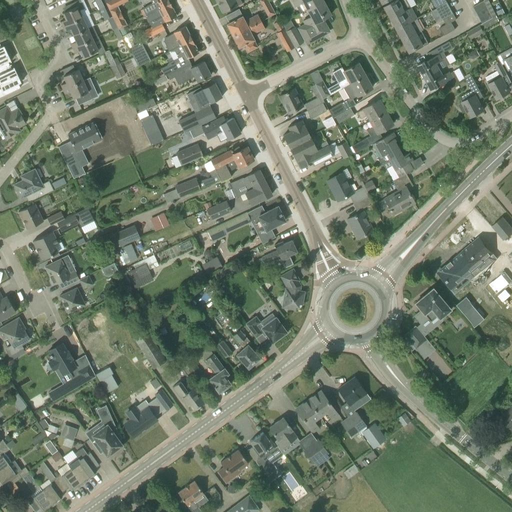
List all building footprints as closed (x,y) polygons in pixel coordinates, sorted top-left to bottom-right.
[(60,22),(62,27),(83,17),(79,11),(84,9),(79,0),(78,0),(62,8),(64,12),(62,13),(65,20),(60,22)] [(93,0),(99,10),(104,7),(100,0),(93,0)] [(103,0),(109,10),(118,6),(126,1),(125,0),(103,0)] [(141,9),(145,16),(157,9),(169,3),(167,0),(149,0),(152,4),(141,9)] [(215,0),(222,13),(242,3),(239,0),(215,0)] [(306,10),(323,1),(322,0),(290,0),(295,8),(296,7),(300,14),(306,10)] [(396,0),(385,7),(391,18),(411,8),(406,0),(396,0)] [(432,0),(437,8),(447,3),(445,0),(432,0)] [(473,7),(475,11),(486,5),(485,3),(484,0),(473,7)] [(488,0),(483,0),(484,0),(485,3),(486,5),(489,9),(490,11),(493,17),(486,21),(489,27),(499,21),(488,0)] [(323,1),(306,10),(310,17),(302,21),(304,24),(298,28),(306,44),(329,32),(322,19),(330,15),(323,1)] [(157,9),(145,16),(148,22),(161,16),(164,22),(176,16),(169,3),(157,9)] [(437,8),(443,20),(453,14),(447,3),(437,8)] [(475,11),(479,17),(490,11),(486,5),(475,11)] [(127,25),(124,19),(123,19),(120,12),(121,12),(118,6),(109,10),(112,17),(117,28),(118,29),(127,25)] [(104,21),(107,19),(109,18),(104,7),(99,10),(104,21)] [(274,14),(270,7),(263,11),(267,18),(274,14)] [(391,18),(397,30),(410,23),(410,22),(417,19),(411,8),(391,18)] [(482,23),(486,21),(493,17),(490,11),(479,17),(482,23)] [(226,24),(232,36),(261,21),(257,14),(244,21),(242,16),(226,24)] [(453,14),(443,20),(446,24),(439,28),(443,36),(455,29),(451,22),(456,19),(453,14)] [(69,29),(72,35),(88,28),(83,17),(62,27),(64,31),(69,29)] [(107,19),(112,30),(117,28),(112,17),(109,18),(107,19)] [(397,30),(403,41),(416,34),(423,30),(417,19),(410,22),(410,23),(397,30)] [(261,21),(232,36),(238,48),(244,45),(248,52),(257,47),(251,35),(264,28),(261,21)] [(144,31),(148,38),(164,30),(160,22),(144,31)] [(480,25),(466,32),(470,39),(483,32),(480,25)] [(164,38),(163,42),(165,46),(168,51),(169,52),(173,50),(173,49),(192,39),(185,26),(176,31),(173,32),(174,33),(167,36),(164,38)] [(286,31),(290,38),(294,47),(302,42),(294,27),(286,31)] [(70,44),(72,49),(93,39),(88,28),(72,35),(75,42),(70,44)] [(117,28),(112,30),(118,41),(123,39),(118,29),(117,28)] [(276,33),(286,51),(293,47),(283,29),(276,33)] [(131,32),(125,34),(129,46),(135,44),(131,32)] [(416,34),(403,41),(410,52),(422,45),(423,47),(428,44),(425,38),(420,40),(416,34)] [(98,55),(104,53),(104,52),(105,52),(98,37),(93,39),(72,49),(74,53),(80,51),(83,57),(97,51),(98,55)] [(192,39),(173,49),(173,50),(178,59),(181,57),(183,60),(187,58),(189,57),(198,53),(192,39)] [(0,55),(9,51),(6,44),(3,46),(1,42),(0,42),(0,55)] [(128,48),(137,67),(150,60),(140,42),(128,48)] [(417,65),(423,77),(442,67),(442,68),(449,64),(445,57),(446,57),(443,52),(452,48),(449,42),(429,52),(432,58),(425,62),(425,61),(417,65)] [(104,52),(104,53),(111,68),(119,64),(116,58),(112,59),(108,50),(105,52),(104,52)] [(0,69),(12,64),(10,60),(13,59),(9,51),(0,55),(0,69)] [(511,55),(503,60),(508,70),(511,68),(511,69),(511,55)] [(165,66),(161,69),(164,76),(165,75),(167,75),(191,64),(187,58),(183,60),(181,57),(178,59),(167,64),(165,66)] [(191,64),(167,75),(169,80),(174,77),(178,84),(193,76),(197,83),(201,80),(210,76),(203,61),(194,66),(192,67),(191,64)] [(499,62),(493,65),(497,71),(484,78),(497,99),(509,92),(502,80),(507,77),(508,79),(509,79),(499,62)] [(339,83),(327,90),(330,95),(349,84),(365,76),(358,63),(343,71),(341,67),(332,72),(339,83)] [(0,83),(20,74),(16,67),(14,68),(12,64),(0,69),(0,83)] [(119,64),(111,68),(116,79),(125,75),(120,64),(119,64)] [(442,67),(423,77),(431,91),(439,86),(438,85),(445,82),(448,87),(459,82),(453,71),(450,73),(449,72),(445,73),(442,68),(442,67)] [(66,83),(61,85),(63,90),(83,81),(82,79),(78,69),(63,76),(66,83)] [(305,75),(311,86),(316,83),(311,72),(305,75)] [(0,97),(22,87),(21,82),(23,81),(20,74),(0,83),(0,86),(1,89),(0,88),(0,97)] [(164,76),(153,81),(156,86),(167,80),(165,75),(164,76)] [(464,79),(471,91),(459,97),(470,117),(483,110),(477,100),(482,97),(471,75),(464,79)] [(365,76),(349,84),(356,97),(372,88),(365,76)] [(83,81),(63,90),(65,94),(70,92),(73,99),(75,98),(78,105),(96,97),(91,86),(93,85),(89,78),(83,81)] [(314,84),(318,92),(322,99),(330,95),(327,90),(322,80),(314,84)] [(194,98),(200,108),(221,97),(214,83),(201,89),(200,87),(186,95),(189,101),(194,98)] [(283,104),(284,103),(289,113),(302,106),(294,89),(279,96),(283,104)] [(307,111),(321,104),(324,102),(322,99),(318,92),(314,94),(316,98),(303,104),(307,111)] [(365,116),(369,122),(385,112),(379,100),(356,112),(360,119),(365,116)] [(345,111),(340,103),(328,110),(332,118),(334,117),(345,111)] [(321,104),(307,111),(311,119),(325,112),(321,104)] [(10,113),(6,107),(7,107),(7,106),(0,110),(0,129),(5,139),(20,131),(18,128),(26,123),(18,109),(10,113)] [(178,123),(184,134),(216,118),(210,106),(178,123)] [(350,108),(345,111),(334,117),(338,123),(353,115),(350,108)] [(385,112),(369,122),(372,127),(366,130),(370,137),(392,124),(385,112)] [(152,115),(139,120),(151,146),(163,140),(152,115)] [(205,126),(202,128),(207,139),(216,134),(220,141),(226,138),(227,140),(239,133),(240,133),(232,118),(225,122),(223,117),(208,125),(207,124),(204,125),(205,126)] [(310,136),(304,125),(303,125),(301,120),(287,127),(290,132),(283,136),(289,147),(291,146),(310,136)] [(92,123),(67,135),(76,152),(101,140),(92,123)] [(380,164),(382,163),(400,152),(394,142),(396,141),(392,133),(373,144),(377,151),(376,151),(380,157),(377,159),(380,164)] [(312,153),(317,150),(310,136),(291,146),(292,148),(290,149),(295,160),(305,155),(305,156),(307,155),(308,156),(312,153)] [(351,146),(355,153),(370,145),(366,138),(351,146)] [(305,155),(295,160),(296,161),(300,169),(312,163),(313,166),(333,156),(339,152),(342,159),(352,154),(346,141),(336,147),(334,142),(328,145),(317,151),(317,150),(312,153),(308,156),(307,155),(305,156),(305,155)] [(176,154),(181,165),(203,156),(198,144),(176,154)] [(203,166),(206,171),(208,172),(211,177),(218,175),(221,181),(231,177),(228,171),(236,167),(238,166),(238,167),(253,159),(246,147),(240,150),(238,146),(204,164),(203,166)] [(391,166),(398,177),(398,178),(399,177),(405,173),(412,169),(408,162),(412,160),(408,153),(402,157),(400,152),(382,163),(385,169),(391,166)] [(355,167),(359,174),(364,171),(361,164),(355,167)] [(23,180),(14,185),(20,198),(25,196),(28,202),(53,190),(49,181),(41,184),(34,169),(21,176),(23,180)] [(245,193),(265,183),(258,170),(247,176),(243,178),(230,183),(232,188),(230,189),(234,198),(245,193)] [(353,204),(367,197),(369,196),(361,181),(359,182),(361,187),(353,192),(344,172),(327,181),(331,188),(333,187),(339,200),(348,195),(353,204)] [(398,178),(398,177),(391,181),(397,191),(384,198),(384,199),(375,204),(380,213),(389,208),(393,215),(414,203),(408,193),(406,194),(403,188),(403,189),(401,186),(410,181),(405,173),(399,177),(398,178)] [(174,186),(178,198),(199,189),(195,178),(174,186)] [(363,184),(368,193),(376,189),(371,180),(363,184)] [(265,183),(245,193),(251,204),(260,200),(260,201),(271,195),(265,183)] [(367,197),(353,204),(358,214),(347,220),(350,227),(352,226),(357,237),(356,238),(357,239),(373,231),(361,209),(371,204),(367,197)] [(206,209),(211,220),(231,211),(226,200),(211,207),(206,209)] [(18,212),(27,229),(43,221),(35,204),(18,212)] [(260,206),(252,210),(263,232),(285,221),(284,219),(285,218),(282,210),(280,211),(277,206),(265,213),(261,205),(260,206)] [(74,214),(56,223),(61,232),(78,223),(80,228),(81,227),(84,234),(97,227),(87,208),(74,214)] [(46,218),(50,225),(64,219),(60,211),(46,218)] [(206,230),(211,241),(225,235),(224,233),(250,221),(246,212),(206,230)] [(169,225),(163,213),(157,216),(163,228),(169,225)] [(492,226),(504,240),(511,232),(511,228),(502,217),(492,226)] [(114,234),(119,246),(139,238),(134,226),(114,234)] [(32,241),(34,245),(41,260),(58,252),(55,245),(58,243),(52,231),(32,241)] [(478,239),(457,255),(470,271),(475,276),(481,271),(477,265),(490,254),(478,239)] [(261,258),(256,260),(259,267),(280,258),(284,268),(293,264),(289,255),(296,252),(291,240),(283,243),(282,241),(274,245),(276,250),(261,257),(261,258)] [(123,247),(129,262),(137,259),(131,244),(123,247)] [(133,265),(137,273),(153,266),(153,268),(158,265),(153,255),(133,265)] [(457,255),(437,272),(450,287),(470,271),(457,255)] [(217,256),(202,264),(206,272),(221,264),(217,256)] [(58,282),(61,288),(79,280),(75,271),(70,273),(67,268),(66,269),(60,259),(45,267),(53,285),(58,282)] [(216,270),(221,278),(233,269),(229,262),(216,270)] [(280,276),(286,287),(286,289),(282,307),(295,309),(296,309),(297,309),(298,308),(299,308),(300,308),(300,307),(300,306),(301,306),(301,305),(303,292),(296,291),(297,289),(298,288),(299,288),(299,287),(299,286),(299,285),(298,284),(297,283),(298,281),(299,280),(293,269),(280,276)] [(78,280),(83,289),(92,284),(88,275),(78,280)] [(263,285),(263,288),(264,291),(267,292),(270,290),(271,287),(269,284),(266,283),(263,285)] [(59,296),(67,313),(85,305),(77,288),(59,296)] [(439,319),(450,310),(432,289),(415,303),(421,311),(414,316),(421,324),(428,319),(430,322),(437,316),(439,319)] [(0,321),(15,312),(6,296),(3,298),(0,294),(0,321)] [(465,297),(455,305),(466,319),(476,311),(465,297)] [(245,323),(250,330),(256,338),(262,334),(264,337),(267,335),(272,342),(286,332),(272,313),(260,322),(255,316),(245,323)] [(5,349),(9,357),(23,349),(20,344),(21,343),(22,345),(28,341),(27,340),(29,339),(23,329),(25,328),(18,317),(0,328),(0,336),(2,341),(7,338),(12,345),(5,349)] [(205,333),(225,358),(231,353),(212,327),(205,333)] [(406,338),(402,341),(410,352),(415,348),(425,340),(415,327),(405,335),(406,338)] [(132,336),(148,360),(153,369),(166,361),(145,328),(132,336)] [(236,354),(248,368),(259,358),(248,346),(251,343),(240,330),(233,336),(243,348),(236,354)] [(62,343),(48,351),(50,354),(49,355),(50,357),(51,356),(53,359),(48,362),(49,363),(53,369),(52,369),(53,370),(58,367),(62,375),(67,372),(71,379),(56,387),(61,396),(95,376),(89,363),(77,371),(75,367),(76,367),(71,359),(72,359),(71,356),(70,357),(68,354),(69,353),(67,351),(62,343)] [(422,359),(437,381),(451,372),(436,350),(422,359)] [(213,354),(204,360),(209,367),(210,367),(215,373),(208,378),(213,384),(218,392),(220,391),(222,391),(224,389),(224,388),(230,384),(224,376),(228,374),(213,354)] [(183,365),(193,378),(202,372),(191,359),(183,365)] [(105,392),(119,387),(112,366),(98,371),(105,392)] [(338,389),(349,405),(366,394),(354,377),(338,389)] [(155,379),(150,382),(154,389),(160,385),(155,379)] [(186,405),(188,404),(193,411),(204,403),(193,388),(187,392),(180,382),(172,387),(186,405)] [(163,390),(156,396),(166,409),(173,404),(163,390)] [(320,391),(308,400),(320,417),(326,413),(331,420),(338,415),(320,391)] [(21,410),(27,406),(19,395),(14,398),(21,410)] [(320,417),(308,400),(295,409),(313,433),(319,429),(314,421),(320,417)] [(511,404),(500,419),(511,428),(511,404)] [(132,417),(124,423),(134,436),(158,419),(149,405),(140,412),(137,408),(129,413),(132,417)] [(356,413),(349,417),(359,430),(360,432),(366,428),(356,413)] [(350,437),(359,430),(349,417),(341,424),(350,437)] [(296,437),(289,426),(283,418),(269,428),(278,439),(274,442),(279,449),(296,437)] [(85,432),(92,442),(98,450),(101,448),(107,456),(122,445),(117,438),(120,436),(112,419),(94,431),(89,429),(85,432)] [(128,442),(133,448),(138,456),(167,436),(157,422),(128,442)] [(374,423),(361,432),(373,449),(385,439),(374,423)] [(58,428),(49,425),(47,430),(56,433),(58,428)] [(33,445),(47,436),(43,431),(30,441),(33,445)] [(247,450),(253,459),(256,462),(264,456),(261,452),(265,449),(269,453),(276,448),(270,439),(268,440),(262,432),(249,441),(253,446),(247,450)] [(318,439),(310,444),(323,462),(329,458),(327,455),(328,454),(318,439)] [(323,462),(310,444),(303,449),(302,450),(313,465),(314,464),(317,467),(323,462)] [(0,470),(8,465),(8,464),(1,455),(9,449),(5,445),(0,448),(0,470)] [(96,472),(85,457),(87,455),(82,448),(74,454),(76,457),(67,464),(70,469),(71,469),(82,485),(87,481),(85,479),(90,476),(91,476),(91,475),(95,472),(96,473),(96,472)] [(218,471),(224,480),(226,483),(241,472),(240,470),(248,464),(238,450),(220,463),(224,467),(218,471)] [(58,451),(51,456),(55,462),(62,457),(58,451)] [(8,465),(0,470),(0,481),(2,484),(5,482),(8,487),(28,472),(25,467),(21,470),(14,460),(8,464),(8,465)] [(55,478),(47,468),(42,471),(51,483),(42,490),(53,506),(58,503),(56,500),(62,497),(60,494),(64,491),(55,478)] [(60,473),(55,478),(64,491),(69,487),(71,490),(76,486),(78,488),(82,485),(71,469),(70,469),(62,475),(60,473)] [(178,493),(183,501),(191,511),(197,507),(193,501),(204,494),(194,481),(178,493)] [(53,506),(42,490),(33,497),(31,495),(25,499),(34,511),(35,511),(40,509),(42,511),(47,507),(49,509),(53,506)] [(225,511),(257,511),(260,511),(248,494),(225,511)]
